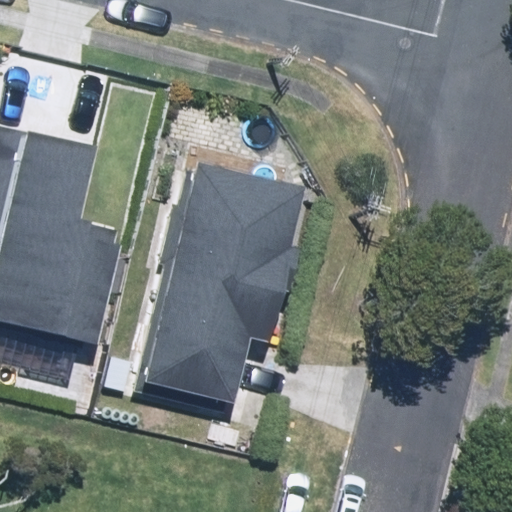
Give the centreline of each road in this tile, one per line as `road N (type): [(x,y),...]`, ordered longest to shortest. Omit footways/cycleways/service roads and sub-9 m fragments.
road 1 (residential): [(501,53),(393,511)]
road 2 (residential): [(275,0),(501,53)]
